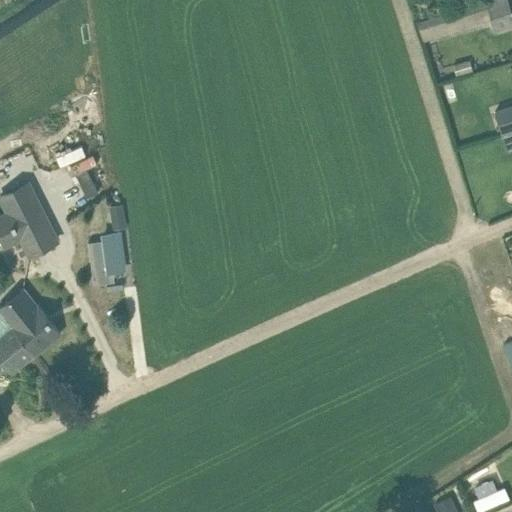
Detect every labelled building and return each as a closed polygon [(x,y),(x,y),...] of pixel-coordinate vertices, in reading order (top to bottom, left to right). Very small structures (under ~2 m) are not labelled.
[(498,0),(490,0),(476,5),(481,21),(492,17),(496,30),(511,25),(511,10),(503,14),(498,0)] [(511,103),(495,109),(502,131),(511,128),(511,103)] [(41,260),(68,244),(35,189),(8,204),(18,221),(4,229),(17,252),(31,243),(41,260)] [(110,205),(112,219),(126,217),(124,203),(110,205)] [(127,270),(121,230),(102,233),(103,240),(89,241),(94,284),(115,281),(113,272),(127,270)] [(13,325),(35,352),(60,333),(38,305),(37,305),(23,288),(0,306),(0,308),(13,325)] [(8,329),(0,318),(0,356),(12,371),(35,352),(13,325),(8,329)] [(438,511),(458,511),(450,494),(449,495),(447,490),(435,498),(436,501),(435,502),(437,507),(433,509),(434,511),(437,511),(439,511),(438,511)]
